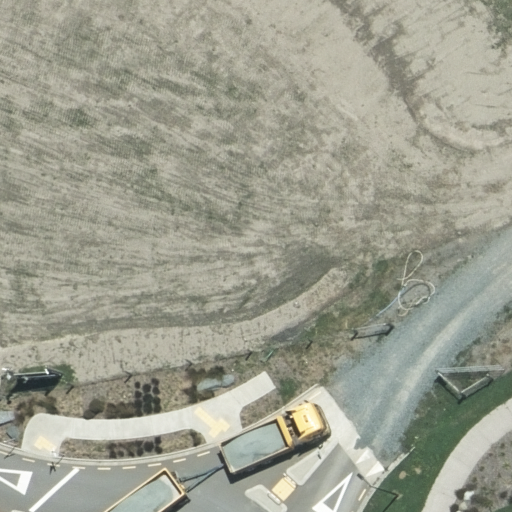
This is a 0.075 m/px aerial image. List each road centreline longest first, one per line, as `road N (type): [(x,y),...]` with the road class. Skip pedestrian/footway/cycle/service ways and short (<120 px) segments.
road 1 (residential): [(196,495),(368,399),(319,511)]
road 2 (unknown): [(368,399),(511,257)]
road 3 (residential): [(77,511),(103,497),(149,490),(196,495)]
